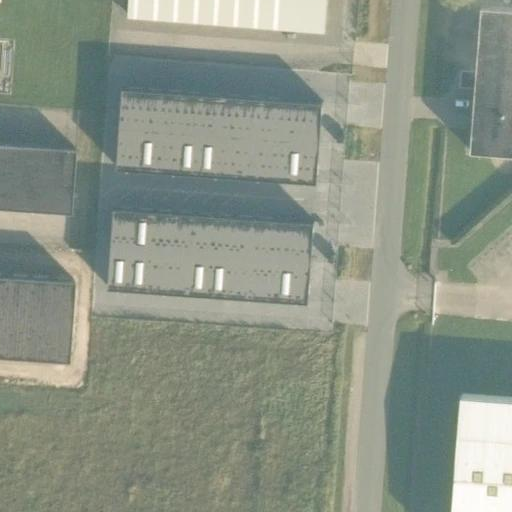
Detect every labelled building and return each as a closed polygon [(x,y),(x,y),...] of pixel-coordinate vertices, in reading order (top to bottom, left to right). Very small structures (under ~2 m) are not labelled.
[(148,16),(149,0),(129,0),(129,15),(148,16)] [(168,18),(169,0),(149,0),(148,16),(168,18)] [(188,19),(189,0),(169,0),(168,18),(188,19)] [(207,21),(209,0),(189,0),(188,19),(207,21)] [(227,22),(228,0),(209,0),(207,21),(227,22)] [(247,24),(248,0),(228,0),(227,22),(247,24)] [(266,26),(268,0),(248,0),(247,24),(266,26)] [(286,27),(288,7),(288,0),(268,0),(266,26),(286,27)] [(288,0),(288,7),(327,10),(327,0),(288,0)] [(511,8),(482,6),(477,70),(462,69),(461,77),(511,81),(511,8)] [(327,10),(288,7),(286,27),(325,30),(327,10)] [(511,154),(511,81),(461,77),(460,86),(476,87),(471,151),(511,154)] [(123,86),(120,127),(140,128),(143,88),(123,86)] [(143,88),(140,128),(160,129),(163,89),(143,88)] [(163,89),(160,129),(180,131),(183,91),(163,89)] [(183,91),(180,131),(200,132),(203,92),(183,91)] [(203,92),(200,132),(220,134),(223,93),(203,92)] [(223,93),(220,134),(240,135),(243,95),(223,93)] [(243,95),(240,135),(260,137),(263,96),(243,95)] [(263,96),(260,137),(280,138),(283,98),(263,96)] [(283,98),(280,138),(320,141),(323,101),(283,98)] [(120,127),(117,167),(158,170),(160,129),(140,128),(120,127)] [(160,129),(158,170),(177,171),(180,131),(160,129)] [(180,131),(177,171),(197,173),(200,132),(180,131)] [(200,132),(197,173),(217,174),(220,134),(200,132)] [(220,134),(217,174),(237,175),(240,135),(220,134)] [(240,135),(237,175),(257,177),(260,137),(240,135)] [(260,137),(257,177),(277,178),(278,178),(280,138),(260,137)] [(280,138),(278,178),(317,181),(320,141),(280,138)] [(0,174),(12,176),(15,143),(0,142),(0,174)] [(32,177),(35,145),(15,143),(12,176),(32,177)] [(52,179),(55,146),(35,145),(32,177),(52,179)] [(73,180),(75,148),(55,146),(52,179),(73,180)] [(0,207),(10,208),(12,176),(0,174),(0,207)] [(30,209),(32,177),(12,176),(10,208),(30,209)] [(50,211),(52,179),(32,177),(30,209),(50,211)] [(70,212),(73,180),(52,179),(50,211),(70,212)] [(114,206),(111,246),(132,248),(152,249),(155,209),(114,206)] [(155,209),(152,249),(172,251),(175,210),(155,209)] [(175,210),(172,251),(192,252),(195,212),(175,210)] [(195,212),(192,252),(212,253),(214,213),(196,212),(195,212)] [(214,213),(212,253),(232,255),(234,215),(214,213)] [(234,215),(232,255),(251,256),(254,216),(234,215)] [(254,216),(251,256),(271,258),(274,217),(254,216)] [(274,217),(271,258),(312,260),(315,220),(274,217)] [(111,246),(109,286),(129,288),(132,248),(111,246)] [(132,248),(129,288),(149,289),(152,249),(132,248)] [(152,249),(149,289),(169,291),(172,251),(152,249)] [(172,251),(169,291),(189,292),(192,252),(172,251)] [(192,252),(189,292),(209,294),(212,253),(192,252)] [(212,253),(209,294),(229,295),(232,255),(212,253)] [(232,255),(229,295),(249,297),(251,256),(232,255)] [(251,256),(249,297),(269,298),(271,258),(251,256)] [(271,258),(269,298),(309,301),(312,260),(271,258)] [(0,274),(0,314),(7,315),(9,275),(0,274)] [(9,275),(7,315),(27,317),(30,277),(9,275)] [(30,277),(27,317),(47,318),(50,278),(30,277)] [(50,278),(47,318),(69,320),(71,280),(50,278)] [(7,315),(4,356),(24,357),(27,317),(7,315)] [(27,317),(24,357),(44,358),(47,318),(27,317)] [(47,318),(44,358),(66,360),(69,320),(47,318)] [(511,511),(511,396),(462,392),(452,511),(511,511)]
